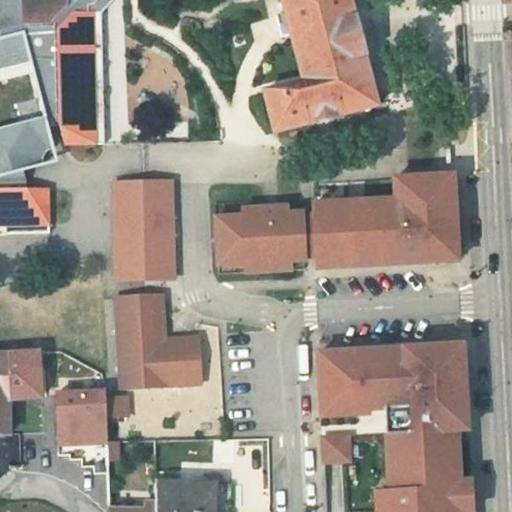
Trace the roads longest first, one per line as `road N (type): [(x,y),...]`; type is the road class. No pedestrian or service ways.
road 1 (primary): [(484,0),(497,302)]
road 2 (residential): [(497,302),(286,311)]
road 3 (primary): [(497,302),(505,511)]
road 4 (residential): [(286,311),(295,511)]
road 5 (residential): [(286,311),(218,304),(197,282),(194,183)]
